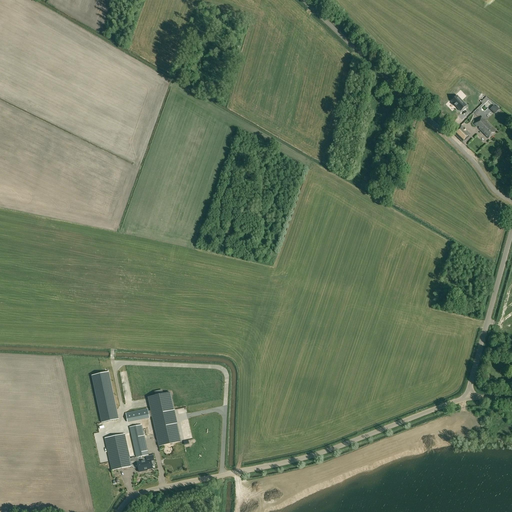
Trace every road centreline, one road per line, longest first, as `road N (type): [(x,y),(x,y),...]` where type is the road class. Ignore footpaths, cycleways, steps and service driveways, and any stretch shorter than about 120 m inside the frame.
road 1 (unclassified): [(118,511),(141,492),(323,452),(468,397)]
road 2 (unclassified): [(511,199),(303,0)]
road 3 (unclassified): [(468,397),(511,230)]
